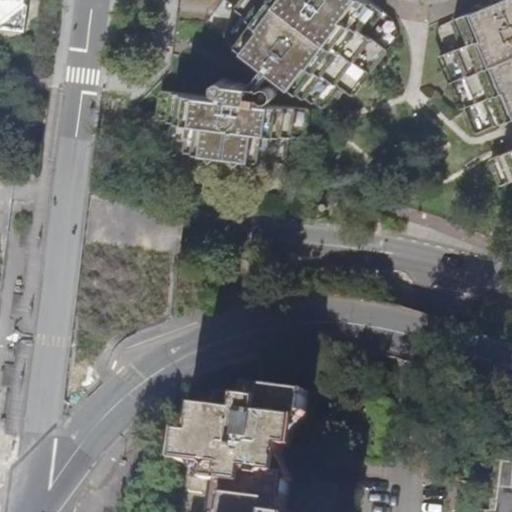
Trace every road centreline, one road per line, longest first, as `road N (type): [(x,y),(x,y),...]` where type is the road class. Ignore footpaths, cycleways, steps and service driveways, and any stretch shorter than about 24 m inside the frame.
road 1 (residential): [(0,206),(427,266)]
road 2 (residential): [(427,266),(397,511)]
